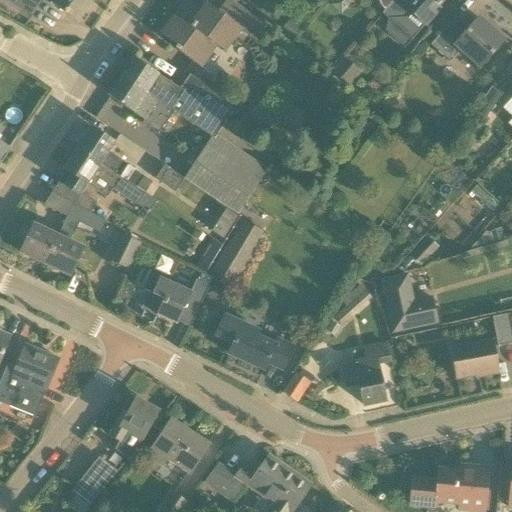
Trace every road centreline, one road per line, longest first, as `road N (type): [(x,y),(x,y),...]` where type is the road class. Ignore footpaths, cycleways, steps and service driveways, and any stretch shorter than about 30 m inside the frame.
road 1 (tertiary): [(123,347),(279,429),(321,442)]
road 2 (unclassified): [(0,511),(123,347)]
road 3 (tertiary): [(321,442),(511,401)]
road 4 (residential): [(0,208),(83,84)]
road 5 (tertiary): [(123,347),(0,292)]
